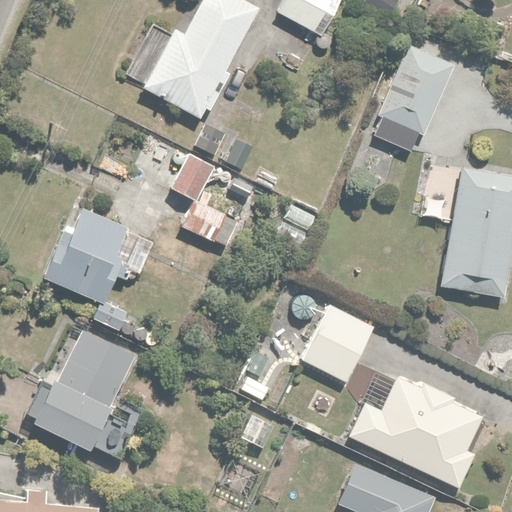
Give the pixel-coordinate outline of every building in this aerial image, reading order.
[(195,0),(177,37),(159,28),(128,90),(196,123),(251,12),(227,0),(195,0)] [(340,3),(334,0),(277,0),(268,17),(316,45),(340,3)] [(448,65),(400,44),(370,116),(418,136),(448,65)] [(193,125),(182,144),(208,158),(219,139),(193,125)] [(203,167),(180,153),(162,183),(185,197),(203,167)] [(511,197),(511,176),(426,164),(418,219),(444,222),(434,290),(497,299),(511,197)] [(255,165),(246,181),(268,192),(277,176),(255,165)] [(217,214),(188,198),(173,226),(202,241),(217,214)] [(147,245),(69,205),(35,273),(89,301),(104,273),(127,284),(147,245)] [(121,312),(96,299),(85,320),(111,333),(121,312)] [(368,326),(320,304),(293,362),(342,384),(368,326)] [(128,360),(68,330),(46,374),(34,368),(8,419),(75,453),(80,442),(111,458),(131,419),(105,406),(128,360)] [(475,417),(389,375),(373,409),(359,402),(343,435),(451,488),(470,449),(461,445),(475,417)] [(268,389),(242,376),(232,395),(259,408),(268,389)] [(422,511),(429,497),(348,462),(329,505),(345,511),(422,511)] [(74,511),(75,504),(0,500),(0,511),(74,511)]
